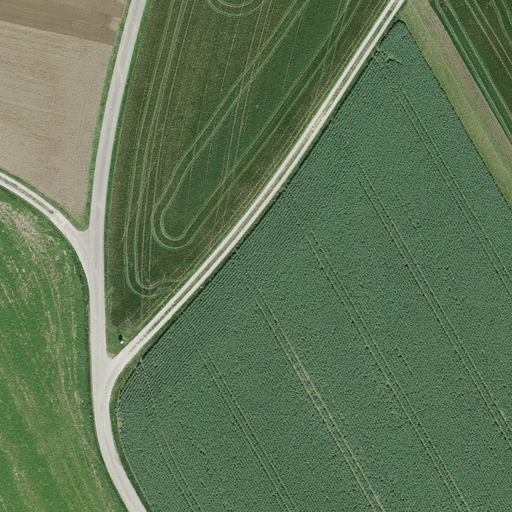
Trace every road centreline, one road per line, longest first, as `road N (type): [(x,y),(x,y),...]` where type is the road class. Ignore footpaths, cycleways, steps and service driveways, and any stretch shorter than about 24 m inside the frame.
road 1 (unclassified): [(138,511),(103,429),(94,258),(116,85),(140,0)]
road 2 (track): [(99,382),(169,313),(255,208),(402,0)]
road 3 (track): [(94,258),(54,213),(0,177)]
